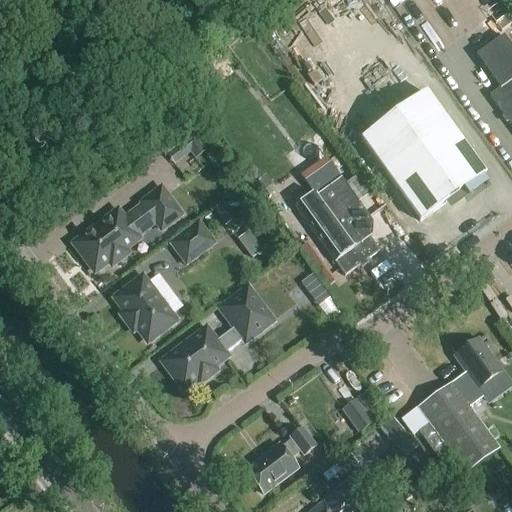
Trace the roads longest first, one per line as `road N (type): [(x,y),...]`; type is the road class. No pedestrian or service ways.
road 1 (residential): [(178,453),(307,359),(368,336),(511,234)]
road 2 (residential): [(178,453),(0,219)]
road 3 (secondary): [(83,511),(0,397)]
